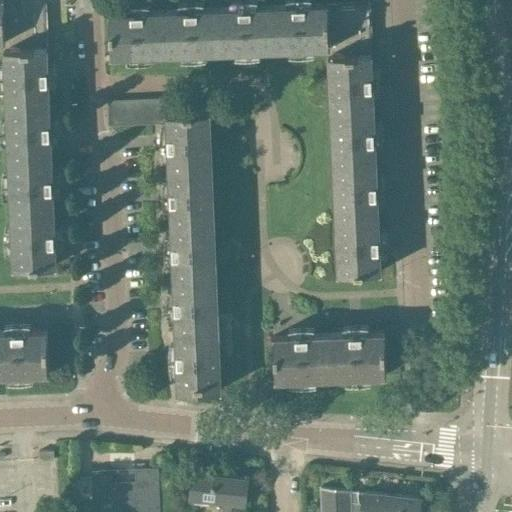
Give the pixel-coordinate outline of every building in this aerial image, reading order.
[(46,38),(44,0),(2,0),(4,40),(46,38)] [(302,48),(299,0),(297,0),(294,0),(294,4),(273,5),(275,49),(302,48)] [(328,47),(326,3),(306,4),(305,0),(299,0),(302,48),(328,47)] [(248,50),(246,2),(240,2),(240,6),(219,7),(221,51),(248,50)] [(275,49),(273,5),(252,6),(251,2),(246,2),(248,50),(275,49)] [(371,45),(369,2),(328,4),(328,3),(326,3),(328,47),(371,45)] [(194,52),(192,4),(186,5),(186,9),(165,10),(167,53),(194,52)] [(221,51),(219,7),(198,8),(197,4),(192,4),(194,52),(221,51)] [(140,54),(138,7),(132,7),(132,11),(110,12),(112,55),(140,54)] [(167,53),(165,10),(144,10),(144,7),(138,7),(140,54),(167,53)] [(49,68),(48,46),(47,46),(46,38),(4,40),(6,76),(53,74),(53,68),(49,68)] [(373,75),(372,52),(371,52),(371,45),(328,47),(330,82),(377,80),(377,74),(373,75)] [(50,101),(49,80),(53,80),(53,74),(6,76),(7,103),(50,101)] [(374,107),(373,86),(377,86),(377,80),(330,82),(331,109),(374,107)] [(156,122),(154,97),(142,98),(143,123),(156,122)] [(167,113),(166,97),(154,97),(156,122),(167,122),(167,113)] [(132,123),(131,98),(119,99),(120,124),(132,123)] [(143,123),(142,98),(131,98),(132,123),(143,123)] [(120,124),(119,99),(108,99),(109,124),(120,124)] [(51,122),(50,101),(7,103),(8,130),(55,128),(55,122),(51,122)] [(375,129),(374,107),(331,109),(332,136),(379,134),(379,128),(375,129)] [(211,139),(210,111),(167,113),(167,122),(167,135),(164,135),(164,141),(211,139)] [(52,155),(52,134),(56,134),(55,128),(8,130),(9,157),(52,155)] [(377,161),(376,140),(380,140),(379,134),(332,136),(333,163),(377,161)] [(212,166),(211,139),(164,141),(164,147),(168,146),(169,168),(212,166)] [(53,176),(52,155),(9,157),(10,184),(58,182),(57,176),(53,176)] [(378,182),(377,161),(333,163),(334,190),(382,188),(381,182),(378,182)] [(213,193),(212,166),(169,168),(170,189),(166,189),(166,195),(213,193)] [(55,209),(54,188),(58,188),(58,182),(10,184),(11,211),(55,209)] [(379,215),(378,194),(382,194),(382,188),(334,190),(336,217),(379,215)] [(215,220),(213,193),(166,195),(166,200),(170,200),(171,222),(215,220)] [(56,230),(55,209),(11,211),(13,238),(60,236),(60,230),(56,230)] [(380,236),(379,215),(336,217),(337,244),(384,242),(384,236),(380,236)] [(216,247),(215,220),(171,222),(172,243),(168,243),(168,249),(216,247)] [(57,264),(56,243),(56,242),(60,241),(60,236),(13,238),(14,266),(57,264)] [(381,270),(381,253),(380,248),(384,248),(384,242),(337,244),(338,272),(381,270)] [(217,274),(216,247),(168,249),(169,254),(173,254),(173,276),(217,274)] [(218,301),(217,274),(173,276),(174,297),(170,297),(171,303),(218,301)] [(219,328),(218,301),(171,303),(171,308),(175,308),(176,330),(219,328)] [(49,372),(47,328),(25,329),(24,325),(19,326),(21,373),(49,372)] [(0,373),(21,373),(19,326),(13,326),(13,330),(0,330),(0,373)] [(220,355),(219,328),(176,330),(177,351),(173,351),(173,357),(220,355)] [(358,375),(356,328),(350,328),(350,332),(329,333),(331,376),(358,375)] [(386,374),(384,330),(362,331),(362,328),(356,328),(358,375),(386,374)] [(304,377),(302,330),(296,330),(296,334),(274,335),(276,378),(304,377)] [(331,376),(329,333),(308,334),(308,330),(302,330),(304,377),(331,376)] [(222,388),(220,355),(173,357),(173,362),(177,362),(178,390),(222,388)] [(54,449),(39,450),(39,459),(54,459),(54,449)] [(109,470),(92,470),(93,511),(158,511),(157,467),(136,468),(136,482),(109,483),(109,470)] [(247,477),(192,471),(189,497),(228,501),(228,511),(242,511),(242,503),(244,503),(247,477)] [(351,489),(321,485),(321,511),(417,511),(419,496),(363,490),(361,503),(359,503),(357,490),(351,489)]
